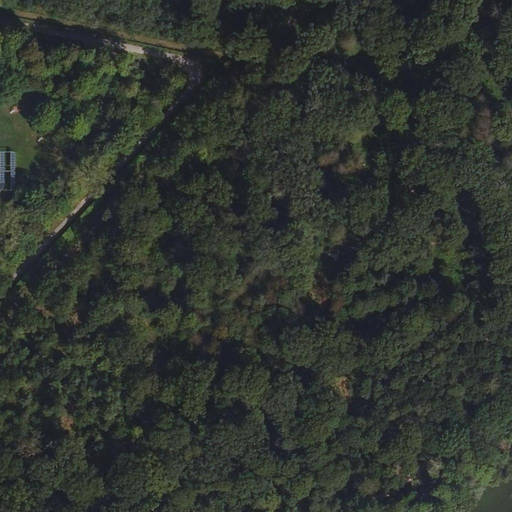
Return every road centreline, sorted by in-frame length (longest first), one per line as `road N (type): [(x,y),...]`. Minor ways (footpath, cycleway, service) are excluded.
road 1 (track): [(0,334),(314,0)]
road 2 (track): [(353,511),(511,409)]
